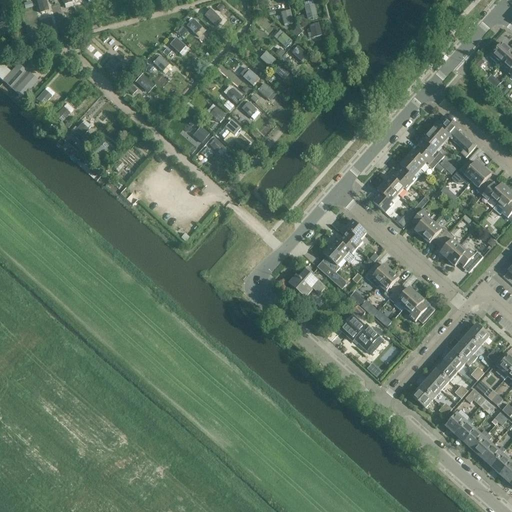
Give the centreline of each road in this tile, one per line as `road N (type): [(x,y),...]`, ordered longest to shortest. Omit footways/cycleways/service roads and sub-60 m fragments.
road 1 (residential): [(383,400),(261,282),(279,251),(336,192)]
road 2 (residential): [(466,309),(336,192)]
road 3 (residential): [(506,511),(383,400)]
road 4 (residential): [(336,192),(427,86)]
road 5 (residential): [(383,400),(466,309)]
